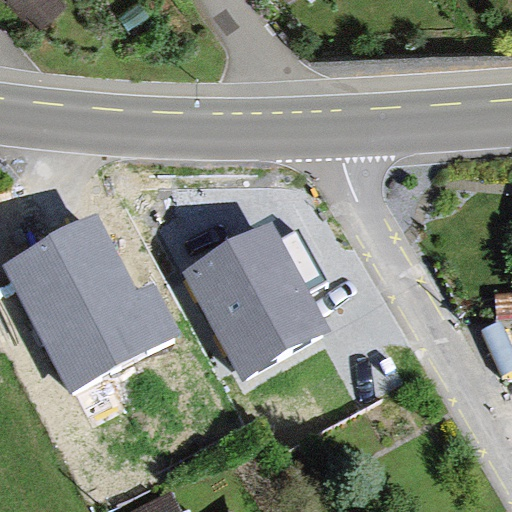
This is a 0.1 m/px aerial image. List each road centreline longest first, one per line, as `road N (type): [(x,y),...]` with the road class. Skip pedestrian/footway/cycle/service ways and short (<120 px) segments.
road 1 (residential): [(316,130),(511,478)]
road 2 (tertiary): [(316,130),(167,129),(0,113)]
road 3 (tertiary): [(511,118),(316,130)]
road 4 (residential): [(316,130),(219,0)]
